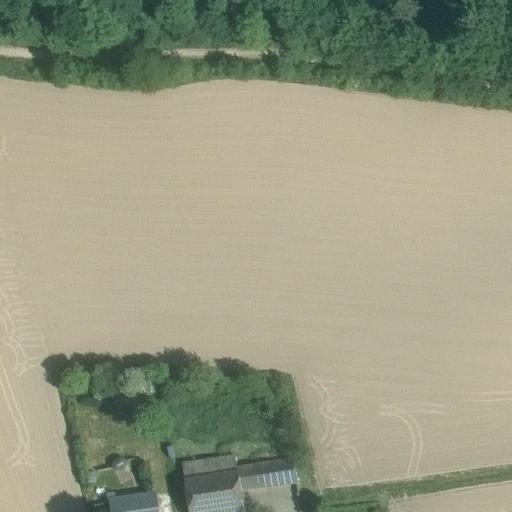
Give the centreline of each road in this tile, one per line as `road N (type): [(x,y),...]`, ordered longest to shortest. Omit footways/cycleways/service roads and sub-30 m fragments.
road 1 (track): [(0,47),(58,54),(220,38),(305,48)]
road 2 (track): [(511,475),(281,511)]
road 3 (track): [(305,48),(511,77)]
